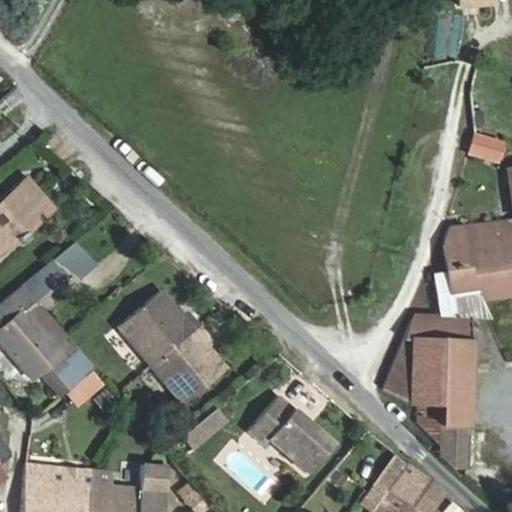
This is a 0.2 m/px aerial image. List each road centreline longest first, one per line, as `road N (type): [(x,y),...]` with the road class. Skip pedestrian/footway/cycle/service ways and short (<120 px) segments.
road 1 (residential): [(345,378),(0,54)]
road 2 (residential): [(456,78),(404,307),(345,378)]
road 3 (residential): [(493,511),(345,378)]
